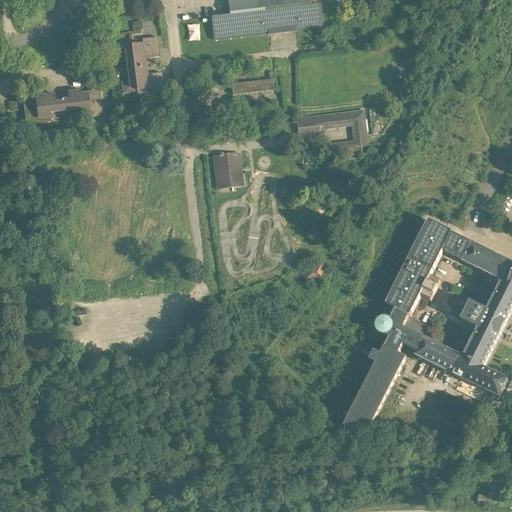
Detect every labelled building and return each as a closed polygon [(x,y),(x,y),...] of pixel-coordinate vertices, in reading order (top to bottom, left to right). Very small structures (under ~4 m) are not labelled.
[(224,39),(266,35),(322,30),(319,4),(309,5),(308,0),(227,0),(229,16),(211,18),(214,40),(214,41),(215,41),(214,40),(224,39)] [(142,40),(143,45),(132,46),(131,42),(131,45),(117,47),(118,59),(122,58),(122,62),(132,61),(132,69),(146,68),(145,60),(149,59),(160,58),(158,38),(142,40)] [(123,95),(137,93),(137,97),(164,93),(162,74),(147,76),(146,68),(132,69),(133,77),(124,78),(125,82),(121,83),(123,95)] [(232,96),(276,91),(275,80),(231,85),(232,96)] [(62,101),(64,118),(78,117),(78,115),(89,114),(89,119),(102,117),(99,91),(86,93),(86,94),(80,95),(80,92),(68,93),(69,101),(63,102),(63,101),(62,101)] [(49,120),(64,118),(62,101),(61,102),(55,103),(54,95),(41,96),(42,100),(35,100),(35,99),(21,100),(24,126),(49,124),(49,120)] [(329,147),(329,151),(330,159),(369,154),(364,112),(292,120),(292,125),(296,124),(298,138),(324,134),(324,128),(354,124),(357,147),(346,148),(346,145),(329,147)] [(377,135),(376,123),(369,124),(371,136),(377,135)] [(213,158),(216,180),(217,190),(243,186),(242,177),(239,155),(213,158)] [(391,340),(386,349),(385,349),(381,357),(374,353),(373,355),(370,362),(377,365),(359,399),(350,395),(338,418),(348,423),(345,428),(357,434),(357,433),(358,434),(360,430),(366,432),(366,433),(367,434),(368,434),(369,434),(370,433),(370,432),(370,431),(407,360),(399,356),(404,346),(418,354),(416,357),(455,377),(456,378),(456,379),(460,381),(461,380),(462,381),(500,399),(508,382),(484,369),(500,338),(502,333),(506,336),(504,340),(509,343),(511,336),(511,326),(509,331),(504,329),(506,325),(511,313),(511,264),(472,245),(472,246),(452,236),(452,235),(446,231),(446,230),(436,225),(436,226),(429,223),(387,307),(396,311),(391,323),(389,322),(386,322),(383,322),(382,323),(381,323),(380,324),(379,325),(379,326),(378,327),(378,328),(378,329),(378,330),(378,331),(379,332),(379,333),(380,334),(381,335),(382,336),(391,340)] [(348,263),(352,256),(344,253),(341,260),(348,263)] [(317,276),(315,274),(319,276),(324,268),(317,264),(313,271),(308,266),(299,273),(307,284),(317,276)] [(498,506),(499,498),(479,496),(478,504),(498,506)]
